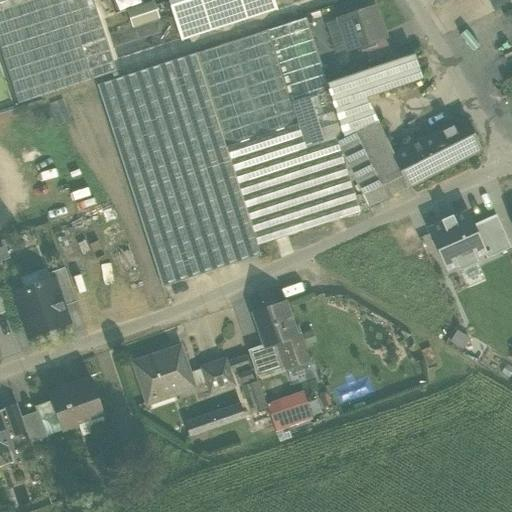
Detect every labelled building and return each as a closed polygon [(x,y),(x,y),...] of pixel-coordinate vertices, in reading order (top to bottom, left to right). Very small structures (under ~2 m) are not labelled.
[(0,0),(0,48),(18,104),(116,71),(92,0),(0,0)] [(106,0),(111,12),(124,7),(121,0),(106,0)] [(167,0),(180,39),(276,8),(273,0),(167,0)] [(149,3),(126,10),(130,22),(153,15),(149,3)] [(373,7),(338,18),(330,21),(330,22),(325,23),(336,54),(349,50),(349,51),(385,39),(373,7)] [(305,18),(266,31),(299,134),(300,133),(304,145),(306,145),(334,136),(336,141),(343,138),(326,84),(305,18)] [(299,134),(266,31),(196,53),(261,256),(329,226),(304,145),(300,133),(299,134)] [(386,42),(366,52),(370,62),(390,53),(386,42)] [(196,53),(97,85),(162,288),(261,256),(196,53)] [(413,54),(326,84),(343,138),(377,122),(366,98),(421,80),(413,54)] [(465,119),(393,156),(403,176),(362,195),(368,206),(409,187),(481,150),(465,119)] [(343,138),(336,141),(362,195),(403,176),(393,156),(377,122),(343,138)] [(306,145),(304,145),(329,226),(359,213),(336,141),(334,136),(306,145)] [(418,223),(438,273),(507,246),(494,213),(473,222),(466,204),(418,223)] [(76,302),(64,268),(48,274),(50,281),(54,280),(63,306),(76,302)] [(50,281),(24,290),(28,299),(16,303),(22,322),(27,320),(32,335),(69,322),(63,306),(54,280),(50,281)] [(284,302),(253,313),(266,349),(277,344),(296,337),(296,336),(284,302)] [(296,337),(277,344),(286,370),(309,362),(299,335),(296,336),(296,337)] [(180,346),(132,363),(147,405),(194,388),(180,346)] [(245,357),(228,362),(232,374),(249,368),(245,357)] [(224,360),(201,368),(210,394),(233,386),(224,360)] [(250,370),(238,374),(242,384),(253,380),(250,370)] [(92,378),(50,392),(63,431),(105,416),(92,378)] [(16,404),(4,408),(14,436),(26,432),(21,418),(16,404)] [(240,405),(184,424),(188,435),(192,434),(195,435),(199,434),(200,431),(205,430),(207,431),(211,429),(213,427),(220,425),(222,426),(226,424),(228,422),(233,420),(235,421),(239,420),(241,417),(244,416),(240,405)] [(40,411),(21,418),(26,432),(30,444),(39,441),(50,437),(40,411)] [(0,421),(0,467),(14,462),(0,421)] [(39,441),(30,444),(33,451),(42,448),(39,441)]
